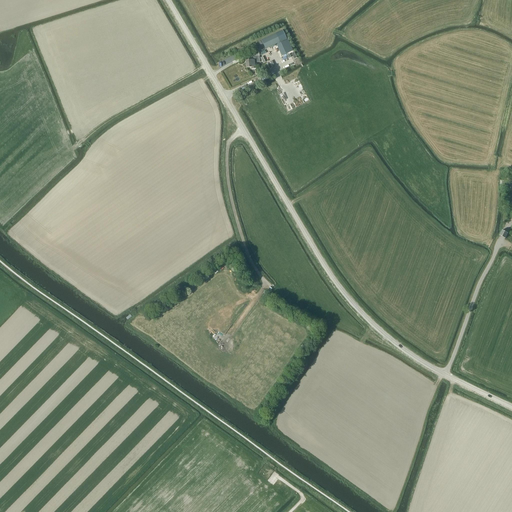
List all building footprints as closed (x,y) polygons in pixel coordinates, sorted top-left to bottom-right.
[(275,33),(261,40),(260,40),(264,47),(265,49),(279,42),(275,33)] [(280,55),(280,56),(291,51),(286,40),(275,45),(276,46),(277,50),(278,52),(280,55)] [(259,56),(258,52),(250,53),(250,57),(250,60),(245,60),(246,68),(251,67),(251,69),(255,68),(255,63),(260,62),(259,56)] [(502,238),(505,239),(506,238),(508,234),(508,233),(505,232),(502,230),(499,236),(502,238)] [(212,338),(220,344),(224,337),(216,332),(212,338)]
